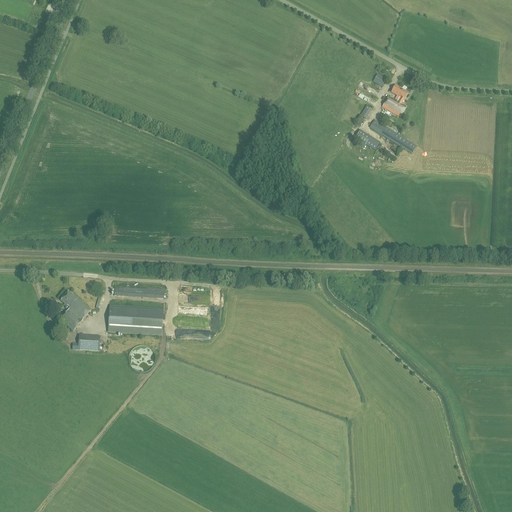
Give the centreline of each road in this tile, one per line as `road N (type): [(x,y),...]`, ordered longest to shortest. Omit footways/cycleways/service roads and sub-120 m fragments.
road 1 (unclassified): [(511,92),(433,82),(280,0)]
road 2 (secondary): [(0,171),(71,0)]
